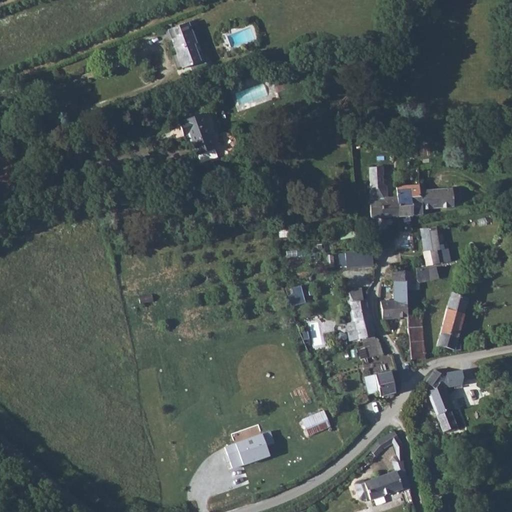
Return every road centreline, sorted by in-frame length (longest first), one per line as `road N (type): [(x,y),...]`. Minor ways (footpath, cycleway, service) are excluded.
road 1 (unclassified): [(245,511),(336,467),(409,386)]
road 2 (residential): [(387,254),(374,307),(409,386)]
